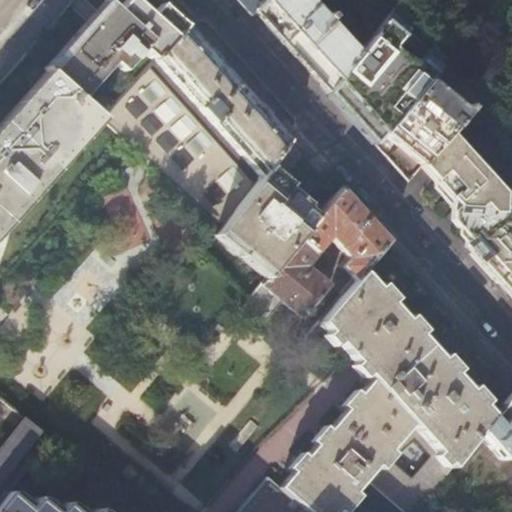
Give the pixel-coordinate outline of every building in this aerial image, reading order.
[(126,0),(117,10),(110,4),(49,74),(77,99),(109,63),(120,71),(141,48),(155,61),(181,31),(159,10),(157,9),(151,16),(133,0),(126,0)] [(237,0),(249,14),(253,10),(260,0),(237,0)] [(335,82),(357,54),(308,0),(260,0),(253,10),(268,27),(307,71),(326,92),(335,82)] [(383,133),(445,60),(398,3),(357,54),(335,82),(359,107),(383,133)] [(264,171),(288,140),(236,83),(186,27),(155,61),(101,123),(218,228),(264,171)] [(449,135),(478,99),(445,60),(383,133),(374,144),(390,162),(408,182),(425,162),(449,135)] [(0,234),(101,123),(77,99),(49,74),(0,127),(0,234)] [(496,284),(499,282),(503,279),(511,288),(511,195),(504,196),(449,135),(425,162),(439,178),(435,181),(435,189),(457,214),(455,216),(460,221),(462,220),(468,227),(464,231),(472,239),(472,253),(469,255),(496,284)] [(296,198),(264,171),(218,228),(216,232),(268,276),(315,219),(295,202),(296,198)] [(362,213),(340,188),(315,219),(268,276),(243,308),(264,325),(280,305),(300,321),(326,290),(303,270),(314,259),(311,256),(325,240),(327,240),(349,263),(342,271),(352,281),(382,245),(386,240),(362,213)] [(335,511),(363,480),(401,511),(417,511),(478,434),(511,390),(511,387),(497,371),(451,321),(411,277),(395,259),(382,245),(352,281),(317,324),(355,364),(370,381),(278,488),(266,478),(236,511),(335,511)] [(511,390),(478,434),(501,461),(510,461),(511,458),(511,390)] [(29,445),(11,431),(0,445),(0,500),(4,496),(27,466),(19,460),(29,445)] [(67,511),(60,506),(55,511),(45,511),(32,501),(22,511),(4,496),(0,500),(0,511),(67,511)]
